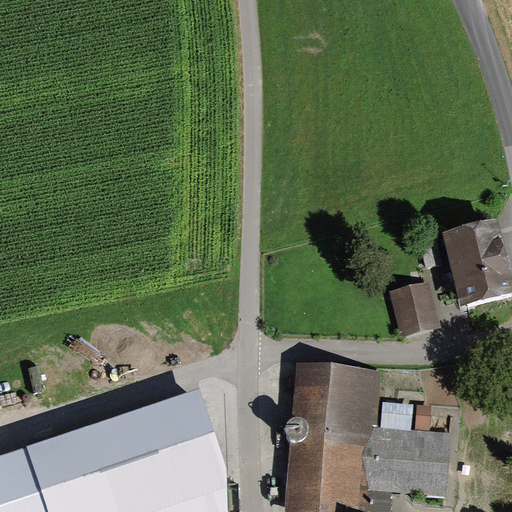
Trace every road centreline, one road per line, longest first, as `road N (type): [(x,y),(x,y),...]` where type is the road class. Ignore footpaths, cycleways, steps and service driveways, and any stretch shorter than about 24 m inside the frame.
road 1 (residential): [(243,0),(254,511)]
road 2 (track): [(0,435),(245,347)]
road 3 (tertiary): [(473,0),(511,124)]
